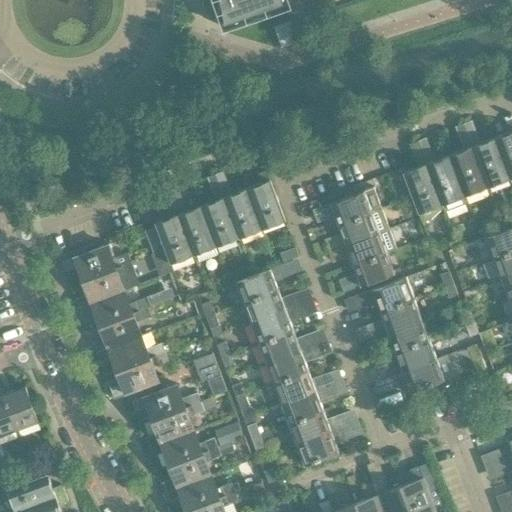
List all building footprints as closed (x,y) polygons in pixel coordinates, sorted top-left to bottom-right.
[(201,0),(202,1),(202,5),(203,5),(203,1),(203,0),(213,0),(214,1),(223,27),(291,4),(289,0),(201,0)] [(296,19),(274,26),(281,47),(303,39),(296,19)] [(480,142),(474,127),(472,120),(463,123),(487,186),(510,178),(494,136),(480,142)] [(508,131),(494,136),(510,178),(511,183),(511,120),(505,123),(508,131)] [(463,148),(449,154),(464,195),(487,186),(463,123),(455,126),(463,148)] [(441,203),(442,203),(464,195),(449,154),(434,159),(426,137),(417,140),(441,203)] [(409,143),(417,165),(402,171),(421,222),(430,219),(441,208),(443,209),(444,208),(442,203),(441,203),(417,140),(409,143)] [(223,170),(216,173),(240,237),(263,228),(247,187),(232,193),(223,170)] [(266,170),(256,174),(259,182),(247,187),(263,228),(285,220),(266,170)] [(215,199),(201,204),(217,246),(240,237),(216,173),(207,177),(215,199)] [(373,186),(312,209),(316,219),(332,212),(336,224),(381,207),(373,186)] [(178,187),(170,190),(194,254),(217,246),(201,204),(187,210),(178,187)] [(408,197),(404,187),(394,191),(398,201),(408,197)] [(154,222),(156,226),(165,250),(167,257),(170,263),(194,254),(170,190),(161,194),(163,200),(170,216),(154,222)] [(381,207),(336,224),(341,236),(324,242),(328,252),(389,228),(381,207)] [(156,226),(145,230),(153,253),(154,254),(165,250),(156,226)] [(511,226),(478,239),(479,243),(486,240),(492,257),(511,250),(511,226)] [(396,248),(389,228),(337,249),(328,252),(331,259),(347,253),(352,265),(386,252),(396,248)] [(77,266),(82,280),(131,262),(127,252),(114,257),(109,243),(62,261),(66,270),(77,266)] [(279,253),(282,261),(298,255),(296,247),(279,253)] [(154,261),(167,257),(165,250),(154,254),(152,254),(154,261)] [(511,250),(492,257),(499,276),(493,278),(494,281),(511,273),(511,250)] [(340,282),(343,292),(394,272),(386,252),(352,265),(356,276),(340,282)] [(134,270),(131,262),(82,280),(88,293),(76,298),(80,307),(125,290),(140,285),(134,270)] [(276,266),(235,281),(243,302),(278,289),(274,278),(279,276),(276,266)] [(440,274),(444,286),(453,282),(449,270),(440,274)] [(511,273),(494,281),(495,283),(501,281),(508,299),(511,297),(511,273)] [(369,301),(375,298),(379,310),(414,297),(406,276),(366,291),(369,301)] [(453,282),(444,286),(449,298),(458,294),(453,282)] [(282,300),(278,289),(243,302),(251,322),(291,307),(288,298),(282,300)] [(144,297),(130,303),(125,290),(80,307),(83,316),(95,311),(100,326),(148,308),(144,297)] [(164,300),(160,291),(146,296),(150,305),(164,300)] [(378,323),(381,332),(421,317),(414,297),(379,310),(384,321),(378,323)] [(210,301),(202,304),(206,316),(214,313),(210,301)] [(291,307),(251,322),(258,343),(293,330),(289,319),(295,317),(291,307)] [(105,338),(93,342),(97,351),(142,335),(137,320),(151,315),(148,308),(100,326),(105,338)] [(461,313),(465,324),(474,320),(470,309),(461,313)] [(206,316),(210,328),(219,325),(214,313),(206,316)] [(384,340),(390,338),(395,350),(429,337),(421,317),(381,332),(384,340)] [(474,320),(465,324),(470,336),(473,335),(479,333),(474,320)] [(303,339),(297,341),(293,330),(258,343),(266,363),(306,347),(303,339)] [(161,341),(147,347),(142,335),(97,351),(100,360),(110,356),(116,370),(165,352),(161,341)] [(446,354),(436,357),(429,337),(395,350),(399,360),(392,363),(396,373),(446,354)] [(225,341),(216,344),(221,357),(230,353),(225,341)] [(309,356),(306,347),(266,363),(273,383),(308,370),(304,358),(309,356)] [(216,351),(196,358),(200,370),(220,362),(216,351)] [(153,365),(168,359),(165,352),(116,370),(121,383),(110,387),(114,397),(159,380),(153,365)] [(221,357),(225,368),(235,364),(230,353),(221,357)] [(438,388),(436,382),(454,375),(446,354),(396,373),(399,382),(405,380),(409,392),(413,391),(415,396),(438,388)] [(473,361),(477,373),(486,370),(481,358),(473,361)] [(200,370),(204,381),(224,373),(220,362),(200,370)] [(273,383),(281,404),(327,386),(327,385),(323,376),(312,380),(308,370),(273,383)] [(281,404),(289,424),(323,411),(320,401),(347,391),(343,379),(327,385),(327,386),(281,404)] [(241,382),(232,385),(236,397),(245,394),(241,382)] [(136,410),(147,406),(152,419),(200,401),(197,391),(181,397),(176,384),(132,401),(136,410)] [(15,429),(39,420),(26,386),(2,395),(15,429)] [(236,397),(241,408),(250,405),(245,394),(236,397)] [(0,434),(15,429),(2,395),(0,395),(0,434)] [(213,397),(200,401),(203,410),(204,410),(216,406),(213,397)] [(188,415),(203,410),(200,401),(152,419),(157,434),(146,438),(150,447),(194,431),(188,415)] [(323,411),(289,424),(296,444),(337,429),(333,420),(327,422),(323,411)] [(236,421),(214,430),(220,444),(242,436),(236,421)] [(256,422),(247,426),(252,438),(260,435),(256,422)] [(337,429),(296,444),(304,464),(339,451),(336,443),(356,435),(352,423),(337,429)] [(214,437),(199,443),(194,431),(150,447),(153,455),(164,451),(169,464),(217,446),(214,437)] [(252,438),(256,449),(264,446),(260,435),(252,438)] [(230,441),(217,446),(220,455),(233,450),(230,441)] [(206,460),(220,455),(217,446),(169,464),(174,478),(163,482),(166,492),(211,476),(206,460)] [(50,473),(46,462),(29,469),(33,480),(48,474),(50,473)] [(409,469),(413,480),(399,485),(409,511),(432,511),(445,507),(436,483),(426,487),(419,466),(409,469)] [(270,468),(262,471),(266,482),(274,479),(270,468)] [(29,469),(15,474),(19,485),(33,480),(29,469)] [(53,487),(48,474),(33,480),(19,485),(8,489),(16,511),(65,493),(62,484),(53,487)] [(231,482),(216,488),(211,476),(166,492),(169,500),(180,496),(185,509),(234,491),(231,482)] [(386,490),(382,480),(372,483),(383,511),(409,511),(399,485),(386,490)] [(256,496),(265,493),(261,481),(252,485),(256,496)] [(364,486),(368,497),(354,502),(357,511),(383,511),(372,483),(364,486)] [(224,511),(222,506),(238,500),(234,491),(185,509),(186,511),(224,511)] [(68,502),(65,493),(16,511),(62,511),(60,505),(68,502)] [(340,507),(337,497),(328,500),(332,511),(357,511),(354,502),(340,507)] [(318,504),(321,511),(332,511),(328,500),(318,504)] [(280,511),(291,511),(288,503),(279,506),(280,511)]
